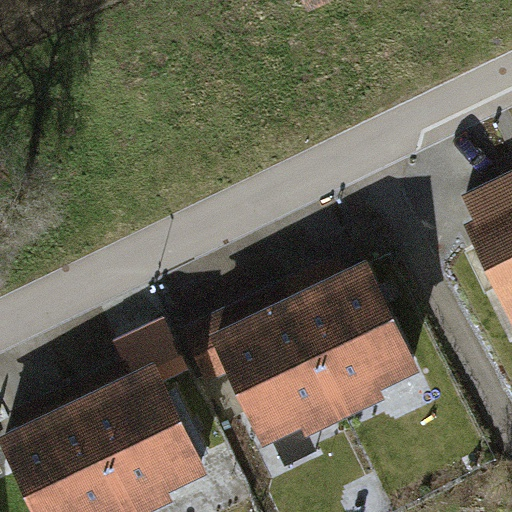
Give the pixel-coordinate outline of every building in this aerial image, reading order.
[(298,0),(305,14),(332,0),(298,0)] [(473,231),(509,306),(511,305),(511,174),(468,196),(483,227),(473,231)] [(410,372),(358,261),(281,296),(334,408),(410,372)] [(334,408),(281,296),(205,332),(258,444),(334,408)] [(198,472),(150,365),(71,400),(119,507),(198,472)] [(108,511),(119,507),(71,400),(0,431),(0,453),(26,511),(108,511)]
